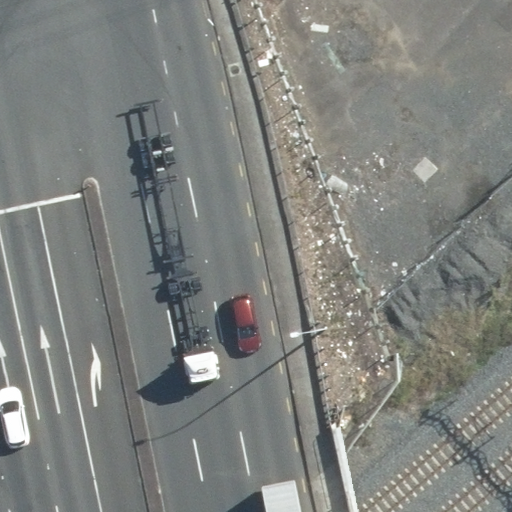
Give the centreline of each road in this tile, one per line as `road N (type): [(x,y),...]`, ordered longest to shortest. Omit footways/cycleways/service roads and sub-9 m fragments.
road 1 (primary): [(117,0),(240,511)]
road 2 (primary): [(42,408),(0,226)]
